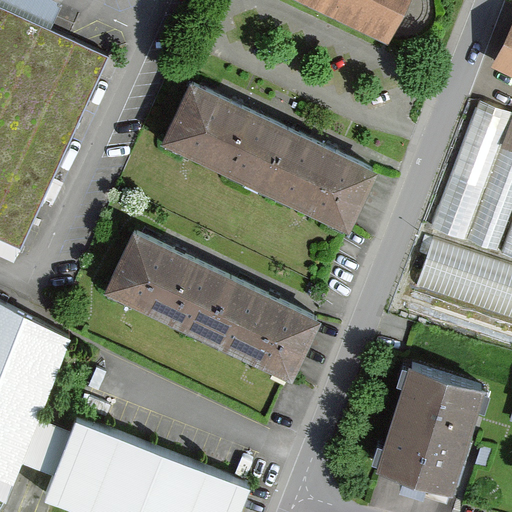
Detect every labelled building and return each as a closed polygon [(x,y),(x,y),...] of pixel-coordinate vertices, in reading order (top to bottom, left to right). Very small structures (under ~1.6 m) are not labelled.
[(0,0),(0,242),(22,252),(109,39),(52,16),(58,0),(0,0)] [(296,0),(388,43),(408,0),(296,0)] [(511,21),(491,63),(511,73),(511,21)] [(166,135),(262,181),(288,126),(193,80),(166,135)] [(373,166),(288,126),(262,181),(347,221),(373,166)] [(205,329),(231,274),(135,229),(109,284),(205,329)] [(231,274),(205,329),(290,370),(316,314),(231,274)] [(38,415),(70,334),(58,328),(0,297),(0,473),(1,474),(0,475),(0,495),(5,497),(24,449),(38,415)] [(412,362),(381,461),(449,483),(481,384),(412,362)] [(45,492),(97,511),(237,511),(250,480),(76,413),(70,428),(38,415),(24,449),(57,462),(45,492)]
